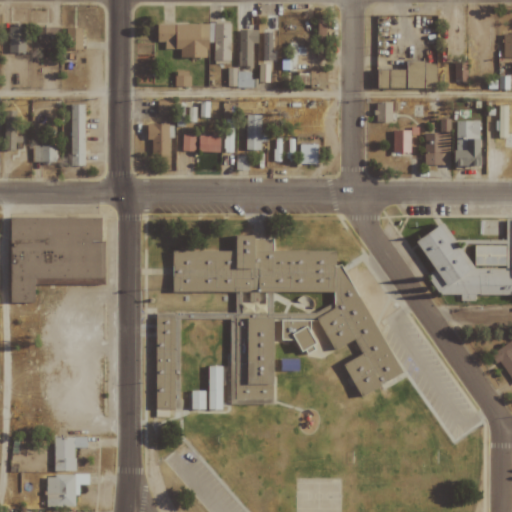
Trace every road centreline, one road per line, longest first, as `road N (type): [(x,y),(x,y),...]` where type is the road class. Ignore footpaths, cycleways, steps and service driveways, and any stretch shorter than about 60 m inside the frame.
road 1 (residential): [(511,195),(121,193)]
road 2 (residential): [(500,511),(499,421),(350,195)]
road 3 (secondary): [(123,511),(121,193)]
road 4 (residential): [(350,195),(350,0)]
road 5 (secondary): [(121,193),(119,0)]
road 6 (residential): [(121,193),(0,195)]
